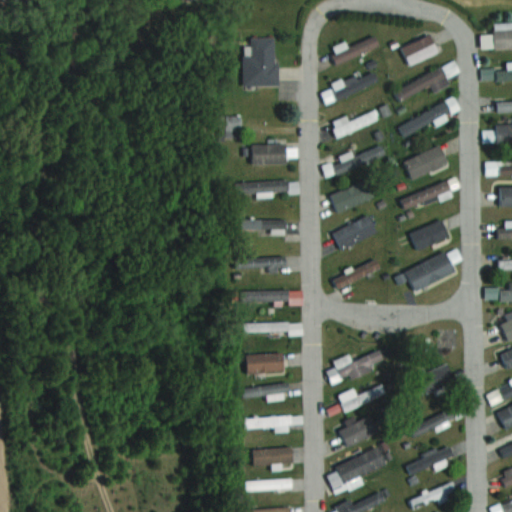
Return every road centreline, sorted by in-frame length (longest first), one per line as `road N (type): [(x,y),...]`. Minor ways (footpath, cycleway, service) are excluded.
road 1 (residential): [(477,511),(468,43),(441,8),(405,0)]
road 2 (residential): [(345,0),(315,21),(312,45),(319,511)]
road 3 (residential): [(315,307),(386,319),(473,309)]
